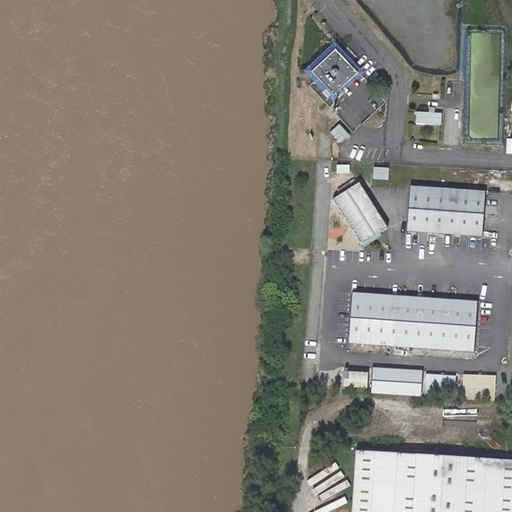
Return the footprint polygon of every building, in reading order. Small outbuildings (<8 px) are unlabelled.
[(335,47),(312,69),(319,76),(334,92),(357,70),(335,47)] [(416,123),(442,124),(443,111),(416,110),(416,123)] [(339,123),(330,132),(341,142),(350,133),(339,123)] [(389,179),(389,166),(374,166),(373,178),(389,179)] [(386,227),(358,182),(333,197),(361,243),(386,227)] [(484,192),(409,187),(406,231),(481,236),(484,192)] [(477,301),(351,293),(348,344),(474,352),(477,301)] [(421,396),(423,371),(372,368),(370,393),(421,396)] [(366,388),(367,373),(344,372),(343,387),(366,388)] [(456,375),(425,373),(424,392),(454,394),(456,375)] [(497,376),(464,374),(462,398),(495,400),(497,376)] [(511,511),(511,461),(355,451),(350,511),(511,511)]
